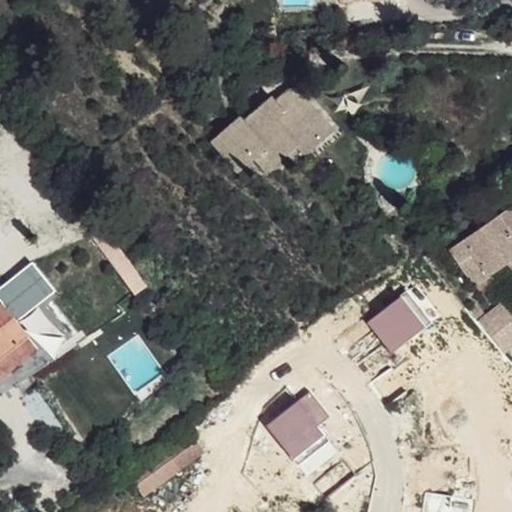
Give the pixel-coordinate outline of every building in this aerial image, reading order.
[(212,140),(238,173),(255,158),(266,172),(300,144),(308,153),(323,140),(319,134),(328,126),(293,84),(273,101),(282,110),(275,117),(263,103),(243,120),(240,116),(212,140)] [(270,97),(263,103),(275,117),(282,110),(273,101),(270,97)] [(328,126),(319,134),(323,140),(333,131),(328,126)] [(511,204),(448,251),(473,286),(511,258),(511,204)] [(98,243),(113,263),(125,256),(109,235),(98,243)] [(125,256),(113,263),(135,292),(147,285),(125,256)] [(0,377),(37,348),(28,338),(29,336),(14,317),(25,308),(14,294),(0,305),(0,377)] [(511,304),(506,296),(476,318),(503,354),(511,347),(511,304)] [(303,402),(313,415),(313,416),(325,431),(337,446),(344,440),(369,473),(404,445),(377,412),(380,410),(363,388),(338,408),(333,402),(335,400),(324,385),(303,402)] [(313,416),(305,423),(319,436),(325,431),(313,416)] [(190,431),(128,476),(143,496),(205,450),(190,431)]
